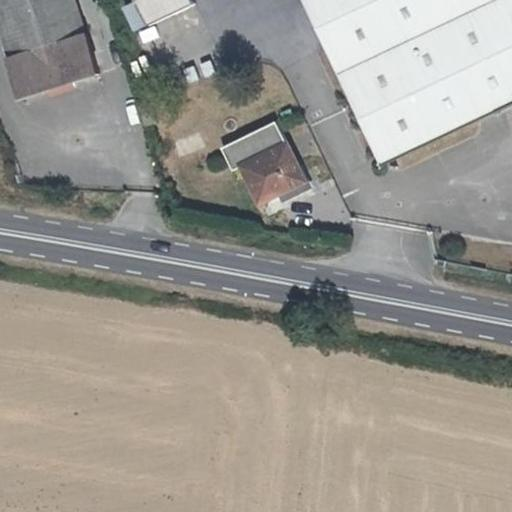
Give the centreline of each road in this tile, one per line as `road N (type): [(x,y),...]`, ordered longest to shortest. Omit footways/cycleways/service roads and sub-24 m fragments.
road 1 (tertiary): [(0,241),(511,332)]
road 2 (tertiary): [(511,314),(0,225)]
